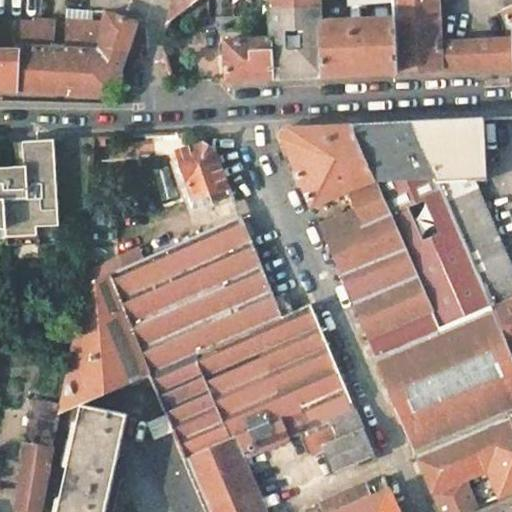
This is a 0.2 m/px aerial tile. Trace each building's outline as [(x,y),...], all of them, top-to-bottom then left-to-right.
[(173,0),(168,22),(197,0),(173,0)] [(271,0),(252,0),(254,39),(273,38),(271,0)] [(393,0),(394,2),(395,16),(399,72),(441,70),(440,42),(436,0),(393,0)] [(321,6),(272,8),(273,38),(274,78),(323,75),(321,20),(321,6)] [(105,22),(102,46),(130,48),(139,22),(107,12),(105,22)] [(395,16),(321,20),(323,75),(399,72),(395,16)] [(66,20),(65,44),(102,46),(105,22),(66,20)] [(0,21),(0,50),(22,51),(22,42),(53,44),(54,23),(0,21)] [(254,39),(225,40),(226,55),(228,80),(274,78),(273,38),(254,39)] [(511,38),(488,39),(440,42),(441,70),(511,66),(511,38)] [(22,51),(18,91),(63,93),(114,96),(130,48),(102,46),(65,44),(53,44),(22,42),(22,51)] [(0,90),(18,91),(22,51),(0,50),(0,90)] [(484,118),(413,121),(445,195),(474,182),(487,176),(484,118)] [(413,121),(353,124),(377,179),(392,214),(407,249),(458,226),(445,195),(413,121)] [(288,127),(282,137),(312,206),(351,190),(377,179),(353,124),(288,127)] [(95,136),(55,139),(56,164),(92,163),(95,136)] [(0,227),(7,227),(7,236),(38,234),(38,225),(60,224),(56,164),(55,139),(53,139),(0,141),(0,227)] [(203,143),(175,152),(192,194),(186,196),(192,210),(212,204),(208,194),(230,187),(215,149),(203,143)] [(392,214),(377,179),(351,190),(359,208),(366,225),(392,214)] [(494,228),(474,182),(445,195),(458,226),(464,240),(494,228)] [(327,242),(366,225),(359,208),(320,225),(327,242)] [(366,225),(327,242),(369,340),(434,311),(407,249),(392,214),(366,225)] [(241,215),(81,287),(77,327),(75,334),(69,365),(60,414),(82,404),(150,375),(283,317),(241,215)] [(441,328),(493,306),(464,240),(458,226),(407,249),(434,311),(369,340),(376,357),(381,355),(441,328)] [(511,300),(511,269),(494,228),(464,240),(493,306),(494,309),(511,300)] [(511,300),(494,309),(511,349),(511,348),(511,300)] [(283,317),(150,375),(167,415),(173,430),(194,479),(243,457),(300,433),(317,425),(326,447),(364,430),(355,409),(311,304),(283,317)] [(381,355),(376,357),(418,454),(511,413),(511,350),(511,349),(494,309),(493,306),(441,328),(381,355)] [(82,404),(65,483),(110,493),(113,477),(116,464),(127,414),(82,404)] [(511,415),(511,413),(418,454),(434,492),(456,483),(467,511),(478,506),(467,477),(489,467),(483,452),(511,440),(511,415)] [(155,437),(173,430),(167,415),(148,422),(155,437)] [(317,425),(300,433),(309,454),(326,447),(317,425)] [(155,437),(145,442),(174,511),(207,511),(194,479),(173,430),(155,437)] [(364,430),(326,447),(336,470),(374,454),(364,430)] [(55,441),(44,439),(43,445),(54,447),(55,441)] [(511,440),(483,452),(489,467),(501,496),(511,491),(511,440)] [(43,445),(25,443),(19,491),(16,511),(40,511),(54,447),(43,445)] [(243,457),(194,479),(207,511),(265,511),(254,485),(243,457)] [(489,467),(467,477),(478,506),(501,496),(489,467)] [(386,481),(368,488),(372,497),(390,490),(386,481)] [(65,483),(58,511),(105,511),(110,493),(65,483)] [(456,483),(434,492),(442,511),(463,511),(467,511),(456,483)] [(367,485),(321,505),(323,511),(337,511),(372,497),(368,488),(367,485)] [(399,511),(390,490),(372,497),(337,511),(399,511)]
